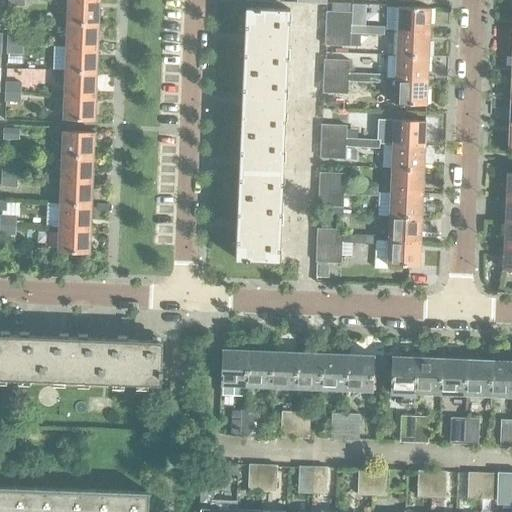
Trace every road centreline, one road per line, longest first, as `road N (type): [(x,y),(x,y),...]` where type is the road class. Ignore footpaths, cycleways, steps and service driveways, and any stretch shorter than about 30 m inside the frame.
road 1 (residential): [(457,308),(473,0)]
road 2 (residential): [(180,297),(194,0)]
road 3 (residential): [(180,297),(457,308)]
road 4 (residential): [(0,289),(180,297)]
